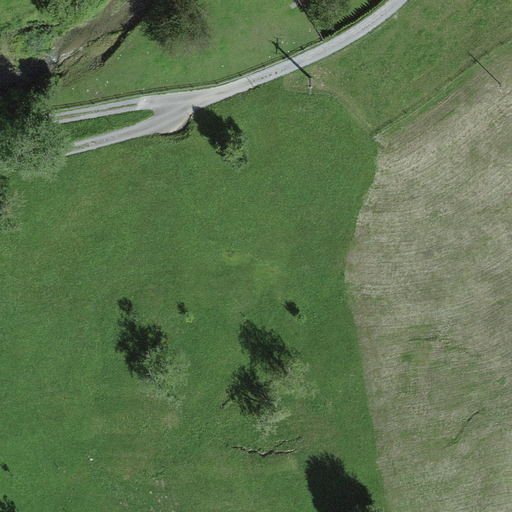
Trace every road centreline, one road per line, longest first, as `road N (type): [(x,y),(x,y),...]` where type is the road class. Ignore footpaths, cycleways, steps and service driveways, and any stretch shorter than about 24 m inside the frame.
road 1 (track): [(0,166),(142,131),(191,103)]
road 2 (track): [(0,128),(191,103)]
